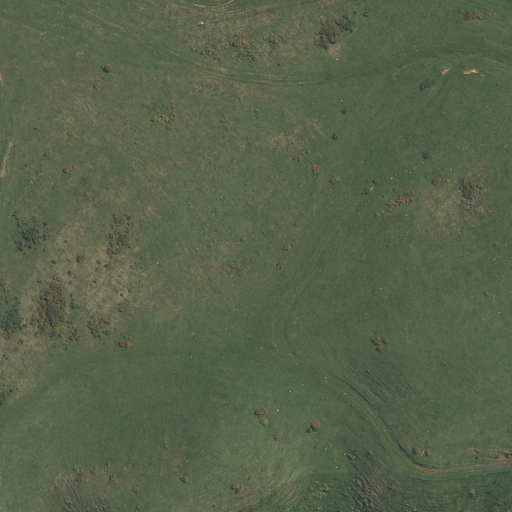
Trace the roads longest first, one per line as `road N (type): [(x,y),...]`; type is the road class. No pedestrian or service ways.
road 1 (track): [(511,464),(422,472),(404,463),(368,413),(302,366),(283,330),(286,306),(328,231),(466,52)]
road 2 (track): [(511,64),(466,52),(424,53),(322,78),(268,78),(189,65),(31,0)]
